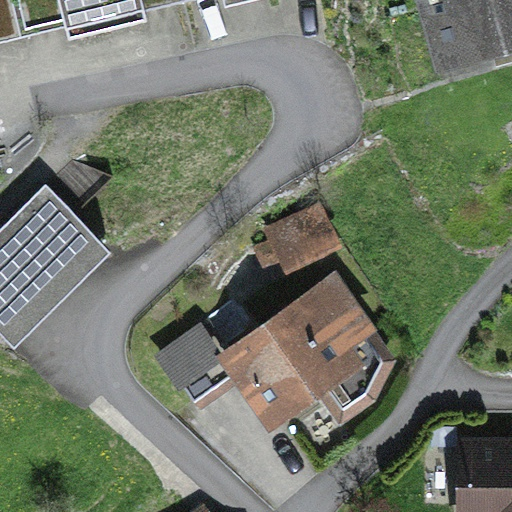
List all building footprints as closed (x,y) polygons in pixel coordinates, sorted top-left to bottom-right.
[(142,0),(64,0),(74,38),(147,21),(142,0)] [(511,0),(432,0),(447,58),(511,41),(511,0)] [(48,183),(0,229),(0,340),(7,347),(110,247),(48,183)] [(284,268),(342,245),(326,203),(267,227),(284,268)] [(329,287),(202,371),(250,443),(378,359),(329,287)] [(511,511),(511,448),(464,449),(463,511),(511,511)]
